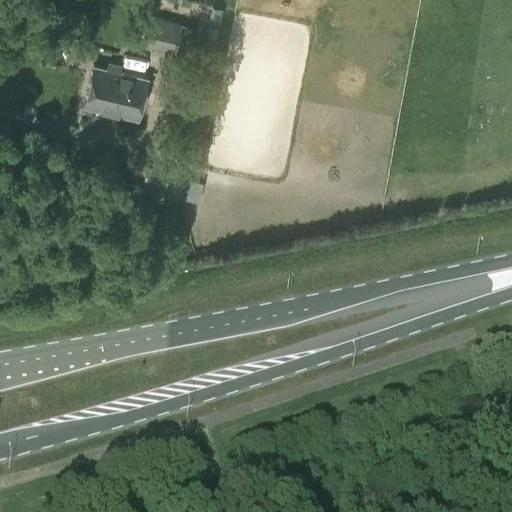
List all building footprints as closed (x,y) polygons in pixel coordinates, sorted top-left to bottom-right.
[(138,44),(174,52),(181,24),(145,16),(138,44)] [(107,61),(105,67),(93,65),(83,106),(137,120),(148,78),(119,71),(121,64),(107,61)] [(187,148),(181,173),(146,165),(139,197),(163,203),(165,197),(180,200),(186,175),(188,175),(194,150),(187,148)] [(70,196),(93,201),(96,185),(74,180),(70,196)] [(511,267),(511,257),(460,263),(462,274),(511,268),(511,267)]
